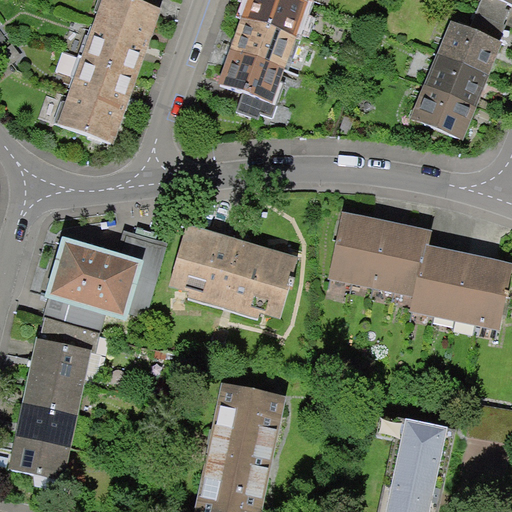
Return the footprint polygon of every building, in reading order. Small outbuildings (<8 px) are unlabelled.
[(97,27),(145,44),(152,27),(157,11),(152,9),(155,0),(99,0),(95,13),(101,15),(97,27)] [(245,19),(299,39),(307,19),(301,16),(305,4),(293,0),(251,0),(249,8),(245,19)] [(511,0),(481,0),(476,13),(503,25),(509,11),(505,9),(507,4),(511,6),(511,0)] [(489,69),(499,44),(496,43),(503,25),(476,13),(468,32),(453,25),(447,40),(453,43),(446,60),(486,76),(489,69)] [(286,57),(292,60),(299,39),(245,19),(236,42),(233,52),(282,70),(286,57)] [(79,58),(134,77),(140,61),(145,44),(97,27),(92,39),(86,37),(79,58)] [(0,71),(11,63),(4,53),(12,47),(0,31),(0,71)] [(282,70),(233,52),(226,72),(221,86),(243,94),(237,112),(258,119),(264,101),(276,105),(283,84),(277,82),(282,70)] [(434,71),(440,74),(433,91),(473,107),(476,98),(486,76),(446,60),(440,57),(434,71)] [(128,94),(134,77),(79,58),(72,78),(78,80),(73,92),(122,110),(128,94)] [(427,105),(420,123),(460,139),(464,130),(473,107),(433,91),(427,88),(421,102),(427,105)] [(73,92),(69,104),(62,101),(54,124),(88,136),(87,139),(101,144),(102,141),(111,144),(117,127),(123,110),(122,110),(73,92)] [(342,218),(330,277),(352,281),(365,223),(350,220),(342,218)] [(352,281),(373,286),(386,227),(372,224),(365,223),(352,281)] [(386,227),(373,286),(394,290),(407,232),(393,229),(386,227)] [(295,281),(292,280),(297,261),(242,245),(186,229),(169,286),(280,319),(289,289),(292,290),(295,281)] [(426,251),(430,237),(414,233),(407,232),(394,290),(415,295),(425,251),(426,251)] [(65,244),(44,320),(86,332),(98,336),(104,314),(124,319),(126,312),(145,317),(165,248),(126,236),(119,260),(106,256),(65,244)] [(415,295),(411,310),(434,314),(446,256),(434,253),(426,251),(425,251),(415,295)] [(446,256),(434,314),(455,319),(467,260),(454,257),(446,256)] [(467,260),(455,319),(476,323),(489,265),(475,262),(467,260)] [(496,266),(489,265),(476,323),(499,328),(505,297),(508,297),(509,294),(506,293),(511,269),(496,266)] [(32,359),(29,373),(82,385),(89,352),(82,351),(86,332),(44,320),(44,321),(45,321),(42,342),(39,341),(35,358),(35,359),(32,359)] [(25,406),(75,417),(82,385),(29,373),(26,388),(28,389),(28,391),(25,406)] [(225,387),(198,511),(257,511),(267,467),(282,399),(225,387)] [(511,410),(472,404),(466,436),(511,443),(511,410)] [(16,437),(68,448),(75,417),(25,406),(21,421),(21,423),(19,422),(16,437)] [(455,431),(398,419),(377,511),(438,511),(441,497),(455,431)] [(59,491),(68,448),(16,437),(12,452),(15,452),(14,455),(11,470),(35,475),(36,486),(59,491)]
